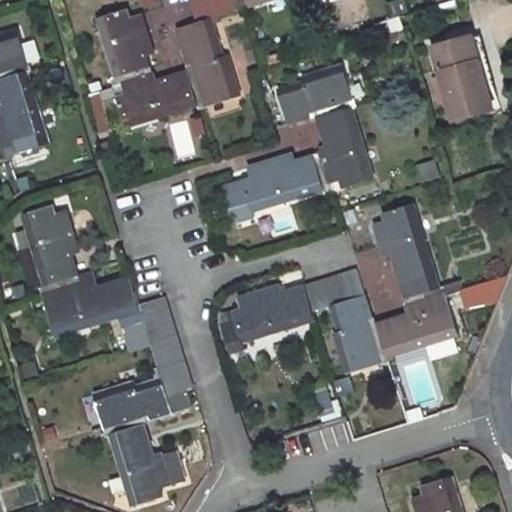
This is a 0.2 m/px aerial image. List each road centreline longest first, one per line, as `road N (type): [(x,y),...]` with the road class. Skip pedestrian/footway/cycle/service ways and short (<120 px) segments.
road 1 (residential): [(510,409),(245,484)]
road 2 (residential): [(188,288),(245,484)]
road 3 (residential): [(330,248),(188,288)]
